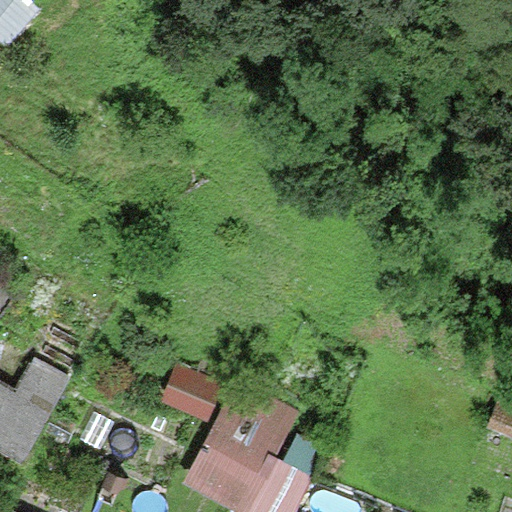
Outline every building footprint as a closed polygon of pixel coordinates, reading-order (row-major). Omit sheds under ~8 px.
[(43,3),(40,0),(0,0),(0,25),(10,36),(43,3)] [(17,367),(0,356),(0,431),(27,448),(80,362),(36,335),(17,367)] [(220,373),(171,351),(154,388),(202,411),(220,373)] [(290,409),(232,380),(191,460),(250,490),(290,409)] [(511,389),(497,385),(486,421),(511,428),(511,389)] [(54,511),(57,506),(0,481),(0,511),(54,511)]
